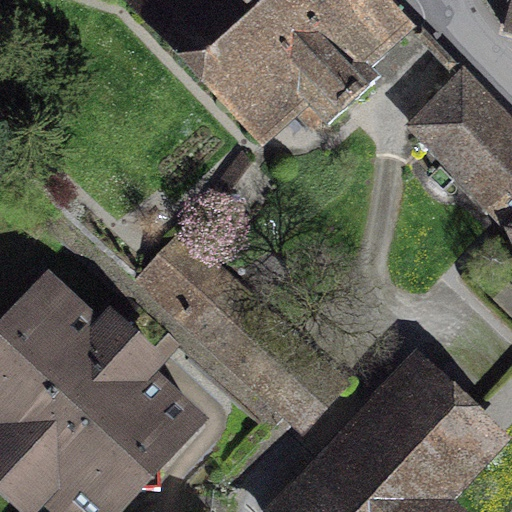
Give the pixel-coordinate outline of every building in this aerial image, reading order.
[(417,32),(386,0),(125,0),(121,4),(248,137),(264,154),(310,113),(328,132),(380,83),(372,73),(417,32)] [(511,0),(500,41),(511,44),(511,0)] [(511,248),(511,118),(463,68),(458,73),(405,129),(504,231),(511,248)] [(177,238),(134,283),(313,449),(355,405),(177,238)] [(130,511),(208,422),(157,376),(167,366),(109,311),(99,322),(49,275),(0,328),(0,500),(12,511),(43,511),(130,511)] [(466,511),(456,503),(511,443),(511,438),(472,401),(418,351),(267,511),(466,511)]
